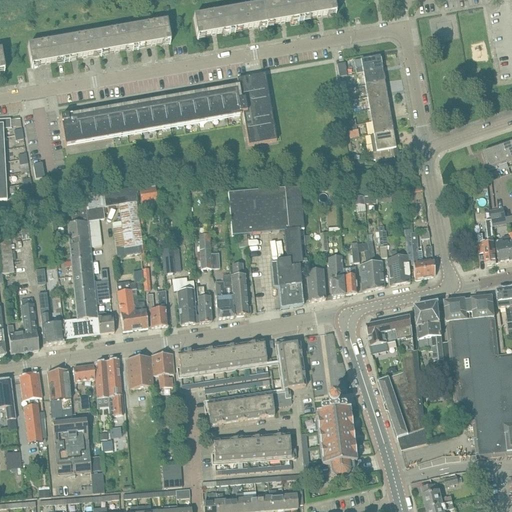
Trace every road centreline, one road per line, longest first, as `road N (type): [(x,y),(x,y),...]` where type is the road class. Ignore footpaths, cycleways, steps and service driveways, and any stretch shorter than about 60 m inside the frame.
road 1 (residential): [(0,97),(403,27)]
road 2 (residential): [(0,371),(348,318)]
road 3 (residential): [(400,503),(348,318)]
road 4 (residential): [(448,288),(431,151)]
road 5 (residential): [(431,151),(403,27)]
